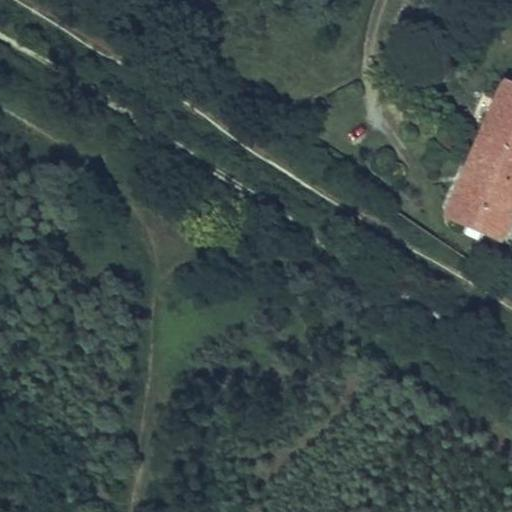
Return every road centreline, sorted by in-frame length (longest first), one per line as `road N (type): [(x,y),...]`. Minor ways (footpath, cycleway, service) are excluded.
road 1 (track): [(16,0),(511,311)]
road 2 (track): [(135,511),(156,253),(101,166),(0,110)]
